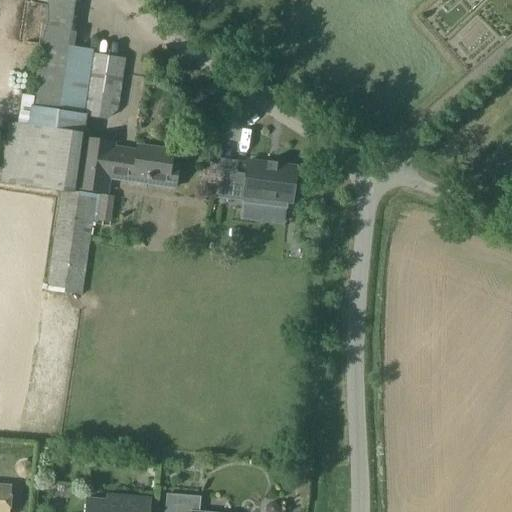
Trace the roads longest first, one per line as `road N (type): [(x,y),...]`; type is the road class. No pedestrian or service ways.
road 1 (unclassified): [(360,511),(355,352),(367,190)]
road 2 (unclassified): [(367,190),(338,149),(256,101),(120,0)]
road 3 (unclassified): [(511,222),(397,177),(367,190)]
